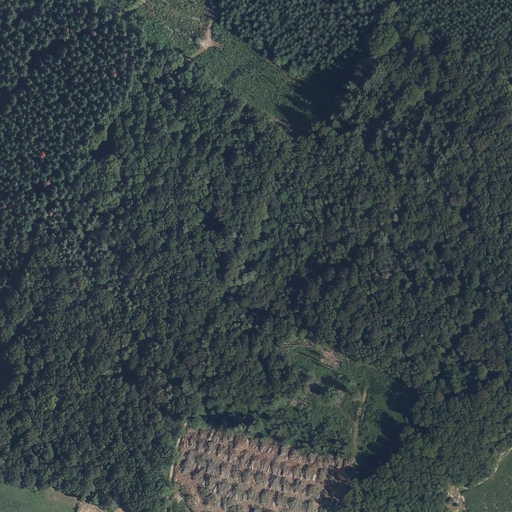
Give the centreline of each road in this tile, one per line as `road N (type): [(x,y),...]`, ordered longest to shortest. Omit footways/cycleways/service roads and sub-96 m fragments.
road 1 (track): [(391,0),(363,68),(287,158),(256,245),(228,283),(170,462),(167,511)]
road 2 (track): [(27,221),(134,94),(194,61),(220,0)]
road 3 (track): [(144,0),(91,27),(49,62),(0,142)]
